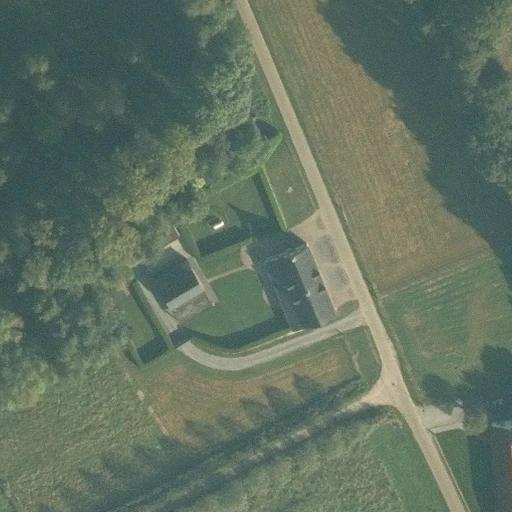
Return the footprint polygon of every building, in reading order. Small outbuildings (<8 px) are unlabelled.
[(448,13),(438,20),(454,44),(464,38),(448,13)] [(128,237),(141,258),(178,235),(166,214),(128,237)] [(334,312),(305,243),(265,260),(293,329),(334,312)] [(153,278),(160,290),(169,306),(202,286),(186,259),(153,278)] [(511,511),(511,420),(491,423),(500,511),(511,511)]
